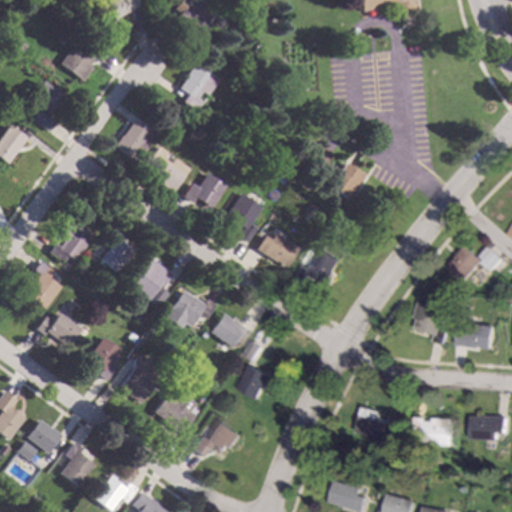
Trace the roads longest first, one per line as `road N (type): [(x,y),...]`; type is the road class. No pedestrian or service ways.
road 1 (residential): [(511,383),(388,373),(235,282),(68,163)]
road 2 (residential): [(511,127),(338,348),(267,511)]
road 3 (residential): [(239,511),(196,496),(0,356)]
road 4 (residential): [(137,67),(0,255)]
